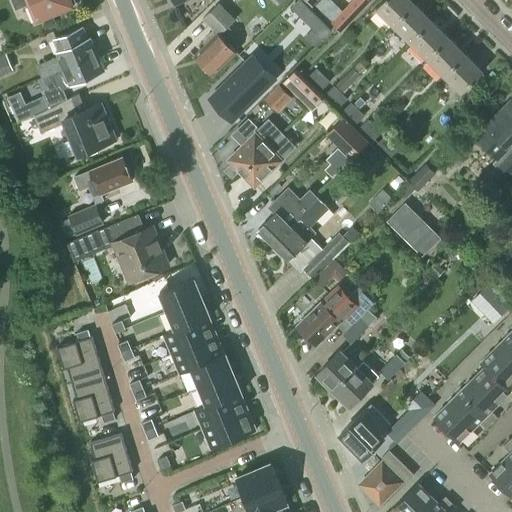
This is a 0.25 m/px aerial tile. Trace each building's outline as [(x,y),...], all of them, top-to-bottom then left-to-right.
[(13,0),(16,7),(28,2),(30,6),(37,9),(40,8),(44,17),(72,5),(71,3),(73,0),(13,0)] [(341,31),(370,0),(352,0),(331,22),(341,31)] [(392,24),(414,2),(412,0),(382,0),(376,7),(392,24)] [(431,19),(415,2),(414,2),(392,24),(410,41),(431,19)] [(235,20),(232,16),(219,3),(203,18),(214,29),(204,39),(204,44),(206,45),(194,56),(212,74),(236,50),(229,42),(237,34),(229,26),(235,20)] [(448,36),(432,19),(431,19),(410,41),(427,58),(448,36)] [(87,38),(84,30),(82,26),(55,37),(60,49),(56,51),(58,55),(54,57),(37,65),(42,77),(43,77),(97,54),(90,37),(87,38)] [(465,53),(449,36),(448,36),(427,58),(444,74),(465,53)] [(5,53),(0,55),(0,73),(12,69),(7,59),(5,53)] [(483,70),(466,53),(465,53),(444,74),(462,92),(483,70)] [(104,70),(103,68),(97,54),(43,77),(42,77),(47,88),(41,90),(43,95),(48,106),(67,98),(61,84),(69,80),(71,84),(104,70)] [(256,61),(214,102),(234,123),(276,81),(256,61)] [(330,81),(325,75),(317,67),(309,75),(323,88),(330,81)] [(296,69),(283,82),(310,109),(323,96),(296,69)] [(264,99),(277,112),(293,97),(279,83),(264,99)] [(340,105),(347,97),(334,84),(326,91),(340,105)] [(43,95),(28,102),(33,114),(49,107),(48,106),(43,95)] [(49,107),(33,114),(41,132),(64,122),(71,138),(61,143),(67,156),(77,152),(78,155),(116,138),(100,102),(81,111),(74,96),(49,107)] [(511,98),(511,99),(475,135),(497,158),(494,162),(497,166),(494,169),(504,178),(511,169),(511,98)] [(357,122),(365,115),(351,101),(343,108),(357,122)] [(326,134),(352,159),(368,142),(342,117),(326,134)] [(241,172),(242,173),(269,146),(255,131),(258,128),(248,118),(233,134),(242,144),(227,158),(241,172)] [(374,139),(382,131),(368,118),(360,125),(374,139)] [(242,173),(255,186),(282,159),(281,159),(294,146),(281,133),(269,146),(242,173)] [(391,155),(399,148),(385,135),(377,142),(391,155)] [(93,196),(133,180),(122,155),(74,175),(80,190),(89,186),(93,196)] [(408,180),(408,181),(418,190),(436,172),(425,162),(408,180)] [(398,173),(390,182),(396,188),(404,180),(398,173)] [(258,229),(274,246),(301,220),(305,224),(315,214),(306,204),(305,202),(295,192),(288,186),(269,204),(276,211),(258,229)] [(322,249),(311,237),(316,231),(311,226),(329,208),(316,194),(306,204),(315,214),(305,224),(301,220),(274,246),(299,271),(303,268),(312,277),(349,240),(342,233),(340,231),(322,249)] [(386,194),(372,209),(378,215),(393,200),(386,194)] [(405,199),(386,218),(422,253),(440,234),(405,199)] [(66,237),(77,233),(103,222),(95,203),(69,214),(70,216),(59,221),(66,237)] [(144,228),(139,214),(138,213),(98,230),(106,248),(114,244),(129,281),(169,264),(153,224),(144,228)] [(352,224),(342,233),(349,240),(358,231),(352,224)] [(91,231),(78,237),(84,248),(96,243),(91,231)] [(470,248),(459,237),(454,241),(465,253),(470,248)] [(488,254),(476,243),(476,242),(470,248),(465,253),(464,254),(475,266),(488,254)] [(445,269),(436,260),(435,260),(428,268),(437,278),(445,269)] [(167,310),(202,296),(194,276),(159,291),(167,310)] [(489,283),(472,300),(494,322),(510,305),(489,283)] [(346,315),(353,323),(368,308),(375,301),(367,294),(360,286),(349,296),(338,284),(297,324),(316,344),(346,315)] [(208,315),(209,316),(211,316),(202,296),(167,310),(175,328),(175,329),(208,315)] [(377,316),(368,308),(353,323),(342,334),(351,343),(377,316)] [(171,353),(216,334),(209,316),(208,315),(175,329),(175,328),(163,333),(171,353)] [(112,323),(115,332),(125,328),(122,319),(112,323)] [(492,350),(481,361),(485,365),(505,386),(506,384),(511,378),(511,329),(511,330),(507,334),(502,339),(492,350)] [(224,353),(223,351),(216,334),(171,353),(180,373),(193,367),(193,366),(224,353)] [(72,382),(103,373),(98,356),(92,335),(57,346),(63,368),(67,367),(72,382)] [(117,343),(121,352),(131,347),(128,339),(119,342),(117,343)] [(388,379),(419,347),(416,343),(406,353),(402,348),(379,370),(388,379)] [(135,356),(131,347),(121,352),(125,360),(135,356)] [(316,373),(333,390),(357,365),(340,349),(316,373)] [(200,385),(233,371),(225,351),(223,351),(224,353),(193,366),(193,367),(200,384),(200,385)] [(333,390),(349,406),(374,381),(373,380),(379,374),(364,359),(333,390)] [(445,405),(434,416),(458,440),(469,430),(479,420),(486,427),(492,422),(497,416),(490,409),(496,403),(508,392),(511,389),(506,384),(505,386),(485,365),(483,367),(471,379),(465,385),(464,385),(459,389),(455,394),(445,405)] [(240,390),(240,391),(242,391),(233,371),(200,385),(200,384),(198,385),(206,403),(207,404),(240,390)] [(103,373),(72,382),(76,397),(73,398),(79,420),(115,409),(109,389),(103,373)] [(133,391),(143,387),(139,378),(132,381),(129,383),(133,391)] [(133,391),(136,399),(146,395),(143,387),(133,391)] [(203,428),(248,409),(240,391),(240,390),(207,404),(206,403),(195,408),(203,428)] [(416,404),(388,431),(397,441),(406,432),(435,404),(428,396),(425,394),(422,391),(413,401),(416,404)] [(360,412),(340,432),(363,455),(364,456),(384,436),(379,432),(390,422),(370,402),(360,412)] [(248,409),(203,428),(211,448),(256,429),(248,409)] [(142,422),(145,430),(155,426),(151,418),(146,420),(142,422)] [(145,430),(148,439),(158,435),(155,426),(145,430)] [(97,481),(133,470),(127,450),(121,432),(90,442),(95,458),(90,459),(97,481)] [(501,462),(490,473),(511,494),(511,436),(509,439),(503,445),(510,452),(501,462)] [(382,457),(407,481),(414,474),(389,449),(382,457)] [(157,459),(160,468),(171,464),(167,455),(157,459)] [(382,460),(360,483),(380,503),(402,480),(382,460)] [(245,496),(280,481),(271,461),(236,476),(245,496)] [(259,511),(288,500),(280,481),(245,496),(251,511),(259,511)] [(451,511),(457,507),(451,501),(445,495),(438,502),(428,492),(418,482),(393,507),(398,511),(451,511)] [(172,504),(175,511),(177,511),(186,508),(182,500),(176,502),(172,504)] [(290,511),(286,502),(288,501),(288,500),(259,511),(290,511)]
